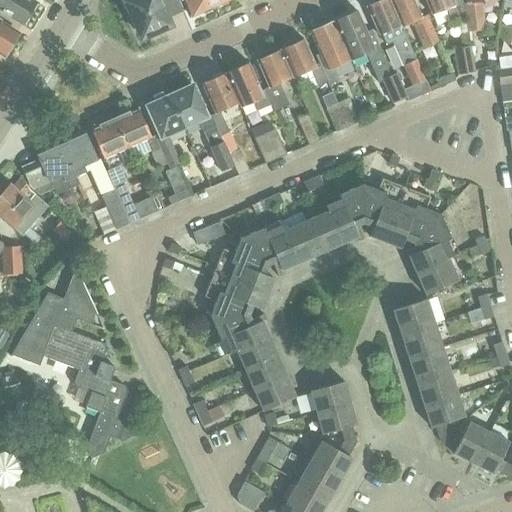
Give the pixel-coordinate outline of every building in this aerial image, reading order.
[(0,0),(0,10),(24,25),(36,4),(29,0),(0,0)] [(125,0),(142,38),(147,36),(149,38),(158,34),(158,31),(170,26),(167,21),(184,13),(177,0),(125,0)] [(215,5),(212,0),(182,0),(190,17),(215,5)] [(388,0),(387,0),(367,9),(379,36),(381,35),(386,47),(392,45),(402,68),(403,67),(412,87),(425,81),(401,29),(388,0)] [(423,49),(438,41),(426,15),(420,18),(412,0),(388,0),(401,29),(412,24),(423,49)] [(424,0),(431,16),(447,10),(452,22),(465,17),(463,3),(462,0),(424,0)] [(483,3),(497,1),(496,0),(467,0),(468,5),(464,5),(468,32),(486,30),(483,3)] [(357,12),(334,23),(346,53),(350,61),(365,55),(379,85),(383,83),(393,104),(406,98),(396,76),(391,78),(373,39),(370,41),(357,12)] [(0,54),(4,57),(18,35),(0,23),(0,54)] [(334,23),(309,34),(322,63),(319,64),(320,68),(327,83),(328,85),(339,80),(334,68),(350,61),(346,53),(334,23)] [(303,42),(280,51),(293,80),(293,81),(312,73),(318,87),(327,83),(320,68),(316,70),(303,42)] [(453,50),(458,75),(476,72),(471,47),(453,50)] [(266,58),(256,62),(267,88),(264,90),(271,105),(272,105),(275,112),(290,106),(281,85),(293,80),(280,51),(278,52),(275,50),(266,53),(266,58)] [(226,74),(225,75),(239,106),(240,109),(254,103),(258,111),(271,105),(264,90),(260,92),(248,64),(239,68),(235,66),(227,70),(226,74)] [(511,83),(511,69),(498,71),(500,85),(511,83)] [(220,114),(238,105),(225,75),(201,85),(214,116),(211,117),(233,167),(236,173),(247,168),(237,146),(234,147),(228,134),(225,135),(223,131),(226,129),(220,114)] [(220,173),(233,167),(211,117),(206,119),(194,91),(171,101),(184,130),(201,122),(212,148),(210,149),(220,173)] [(155,108),(147,111),(160,140),(156,142),(162,155),(166,166),(168,170),(180,165),(167,137),(184,130),(171,101),(169,97),(153,104),(155,108)] [(349,100),(337,105),(347,128),(359,123),(349,100)] [(347,128),(337,105),(326,110),(336,133),(347,128)] [(138,111),(113,121),(126,150),(127,149),(146,141),(158,169),(166,166),(162,155),(156,142),(154,137),(150,139),(138,111)] [(310,145),(321,140),(310,115),(298,120),(310,145)] [(113,121),(91,131),(108,171),(104,173),(127,225),(138,220),(122,183),(125,181),(118,167),(132,161),(127,149),(126,150),(113,121)] [(255,138),(267,164),(288,155),(276,129),(255,138)] [(102,197),(101,197),(105,208),(116,230),(127,225),(104,173),(99,161),(96,163),(84,137),(61,147),(75,178),(77,182),(92,175),(102,197)] [(38,158),(40,162),(50,184),(51,188),(53,190),(55,196),(79,186),(77,182),(75,178),(61,147),(38,158)] [(388,165),(396,168),(399,160),(391,156),(388,165)] [(53,190),(51,188),(40,162),(21,170),(28,187),(38,196),(53,190)] [(428,180),(435,183),(439,174),(431,171),(428,180)] [(318,177),(313,179),(316,188),(322,185),(318,177)] [(307,192),(316,188),(313,179),(303,184),(307,192)] [(376,191),(363,186),(364,217),(375,222),(369,236),(385,242),(405,189),(381,179),(376,191)] [(0,196),(0,217),(22,237),(47,207),(18,182),(11,190),(8,187),(0,196)] [(325,207),(327,212),(341,244),(357,237),(359,241),(365,239),(358,224),(353,226),(352,223),(364,217),(363,186),(362,185),(338,196),(340,200),(325,207)] [(474,230),(471,219),(486,215),(478,187),(448,196),(459,234),(474,230)] [(429,199),(405,189),(385,242),(401,249),(406,235),(417,239),(440,216),(425,210),(429,199)] [(278,195),(268,200),(272,208),(282,203),(278,195)] [(272,208),(268,200),(263,202),(267,210),(272,208)] [(116,230),(105,208),(94,212),(105,235),(116,230)] [(327,212),(304,222),(319,253),(341,244),(327,212)] [(450,239),(440,216),(417,239),(422,251),(419,253),(416,247),(402,253),(404,258),(408,257),(415,272),(447,259),(453,256),(446,241),(450,239)] [(304,222),(282,232),(296,264),(319,253),(304,222)] [(263,229),(240,239),(264,261),(274,257),(276,260),(272,262),(278,276),(282,274),(280,270),(296,264),(282,232),(281,232),(279,226),(264,233),(263,229)] [(475,241),(481,255),(490,251),(483,237),(475,241)] [(223,249),(213,273),(267,295),(273,279),(259,273),(264,261),(240,239),(234,253),(223,249)] [(167,251),(177,255),(180,247),(170,243),(167,251)] [(4,247),(4,271),(20,271),(20,247),(4,247)] [(162,267),(171,270),(174,262),(165,259),(162,267)] [(457,280),(447,259),(415,272),(425,295),(457,280)] [(39,368),(44,356),(45,359),(78,371),(73,384),(75,389),(89,395),(84,409),(98,415),(86,447),(85,447),(91,460),(104,454),(104,453),(109,439),(120,443),(120,444),(134,438),(128,425),(127,425),(116,421),(127,393),(124,388),(109,382),(114,368),(101,363),(105,350),(103,345),(71,333),(76,320),(103,330),(75,269),(63,301),(47,295),(10,358),(11,359),(12,358),(39,368)] [(216,302),(210,317),(242,315),(247,305),(260,310),(267,295),(213,273),(204,297),(216,302)] [(11,283),(6,292),(24,302),(29,294),(11,283)] [(476,298),(480,310),(490,307),(486,295),(476,298)] [(392,310),(400,334),(434,324),(426,300),(392,310)] [(493,317),(490,307),(480,310),(484,320),(493,317)] [(231,353),(236,350),(267,336),(261,322),(265,320),(263,315),(250,320),(252,325),(247,326),(242,315),(210,317),(220,340),(225,338),(231,353)] [(400,334),(408,359),(442,349),(434,324),(400,334)] [(236,350),(245,371),(277,357),(267,336),(236,350)] [(492,346),(496,358),(505,356),(501,343),(492,346)] [(408,359),(416,383),(450,373),(442,349),(408,359)] [(508,366),(505,356),(496,358),(500,368),(508,366)] [(245,371),(255,392),(286,378),(277,357),(245,371)] [(177,371),(184,386),(194,382),(187,367),(177,371)] [(416,383),(424,407),(457,397),(450,373),(416,383)] [(286,378),(255,392),(263,411),(295,397),(286,378)] [(310,391),(316,413),(350,404),(343,382),(310,391)] [(435,427),(440,442),(449,434),(446,424),(464,418),(457,397),(424,407),(431,429),(435,427)] [(199,417),(207,413),(202,401),(194,405),(199,417)] [(340,429),(344,441),(357,442),(352,426),(356,425),(350,404),(316,413),(323,434),(340,429)] [(211,422),(207,413),(199,417),(203,426),(211,422)] [(264,416),(267,427),(276,424),(273,413),(264,416)] [(453,453),(473,463),(489,433),(469,423),(460,439),(449,434),(440,442),(455,450),(453,453)] [(495,470),(510,477),(511,465),(500,460),(509,443),(489,433),(473,463),(493,473),(495,470)] [(262,449),(271,454),(284,461),(291,450),(269,438),(262,449)] [(0,444),(0,477),(26,471),(18,440),(0,444)] [(322,442),(311,462),(341,478),(352,459),(348,457),(357,442),(344,441),(338,451),(322,442)] [(262,450),(257,460),(265,465),(271,454),(262,450)] [(265,465),(257,460),(251,470),(259,475),(265,465)] [(311,462),(298,484),(329,500),(341,478),(311,462)] [(245,482),(236,496),(238,505),(250,511),(252,511),(264,493),(245,482)] [(298,484),(285,505),(297,511),(322,511),(329,500),(298,484)]
